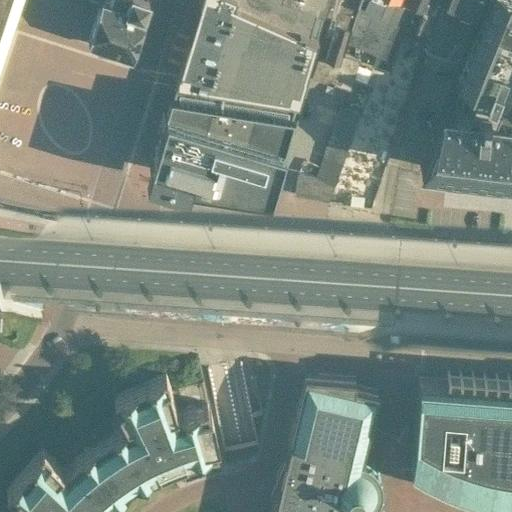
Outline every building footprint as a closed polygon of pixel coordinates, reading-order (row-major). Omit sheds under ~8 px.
[(0,0),(0,34),(11,0),(0,0)] [(100,0),(87,38),(125,51),(126,50),(130,51),(146,0),(100,0)] [(316,31),(321,12),(322,10),(323,10),(326,0),(197,0),(188,32),(187,32),(182,49),(183,49),(178,66),(177,66),(174,76),(176,77),(171,92),(169,92),(145,174),(186,186),(188,177),(198,178),(261,188),(269,190),(274,175),(283,144),(293,112),(292,111),(296,96),(297,96),(305,70),(304,70),(313,41),(314,42),(317,31),(316,31)] [(337,18),(343,0),(326,0),(323,10),(322,10),(321,12),(337,18)] [(343,0),(337,18),(336,22),(351,26),(355,12),(359,0),(343,0)] [(351,26),(346,40),(378,54),(398,0),(359,0),(355,12),(351,26)] [(398,0),(378,54),(392,60),(415,3),(418,4),(424,7),(427,8),(430,0),(398,0)] [(473,9),(476,0),(430,0),(427,8),(424,7),(417,27),(412,39),(423,42),(427,43),(425,49),(445,57),(456,42),(463,34),(473,9)] [(511,0),(491,0),(458,83),(465,85),(475,90),(466,111),(453,109),(441,108),(419,163),(460,168),(459,171),(462,171),(462,168),(476,170),(476,173),(478,174),(479,170),(493,172),(492,175),(495,176),(495,172),(509,174),(509,177),(511,178),(511,174),(511,0)] [(342,52),(347,37),(351,26),(336,22),(325,58),(339,63),(342,52)] [(318,56),(311,76),(348,87),(358,57),(342,52),(339,63),(325,58),(318,56)] [(336,180),(359,111),(340,105),(315,176),(321,177),(336,180)] [(306,196),(310,175),(298,173),(298,175),(295,194),(306,196)] [(318,198),(321,177),(315,176),(310,175),(306,196),(318,198)] [(329,200),(336,180),(321,177),(318,198),(329,200)] [(161,245),(162,236),(162,233),(135,231),(134,243),(161,245)] [(488,261),(476,260),(475,275),(487,276),(488,261)] [(277,475),(270,491),(276,492),(270,511),(347,511),(348,509),(353,510),(358,509),(362,508),(367,506),(371,503),(374,500),(377,496),(379,492),(380,487),(381,483),(380,478),(379,473),(377,468),(374,464),(370,461),(366,458),(361,456),(377,390),(354,384),(355,376),(304,372),(284,455),(276,475),(277,475)] [(94,511),(101,506),(111,496),(123,487),(134,479),(147,472),(159,465),(173,459),(186,454),(200,449),(214,446),(201,383),(170,392),(164,375),(116,396),(124,411),(96,428),(65,452),(55,462),(43,449),(9,489),(23,499),(15,510),(13,511),(94,511)] [(511,511),(511,383),(498,383),(445,379),(418,376),(411,468),(421,474),(425,476),(431,479),(441,484),(452,489),(463,492),(474,496),(488,499),(489,499),(511,503),(511,502),(511,511)] [(511,511),(511,465),(381,483),(331,489),(337,466),(279,452),(272,440),(223,450),(225,473),(230,511),(511,511)]
